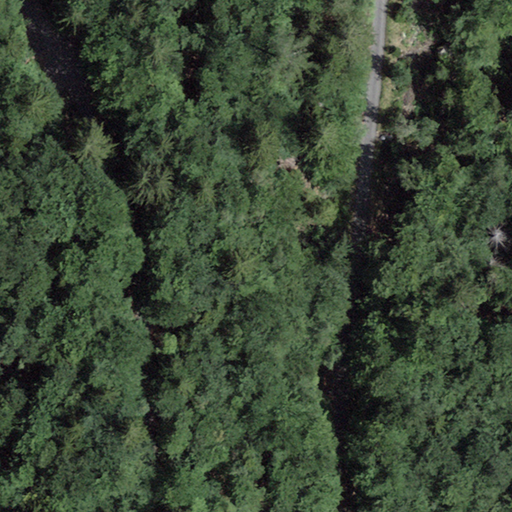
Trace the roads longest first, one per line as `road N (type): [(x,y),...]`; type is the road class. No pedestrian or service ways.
road 1 (unclassified): [(29,0),(79,89),(122,213),(137,284),(152,511)]
road 2 (unclassified): [(335,511),(393,0)]
